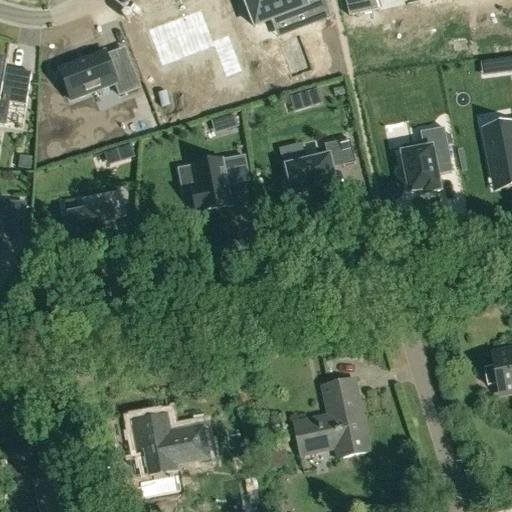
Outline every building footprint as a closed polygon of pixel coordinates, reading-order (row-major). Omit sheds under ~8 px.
[(239,0),(245,15),(249,14),(255,29),(271,22),(306,9),(312,26),(330,20),(325,0),(239,0)] [(345,0),(349,18),(382,11),(379,0),(345,0)] [(203,9),(149,30),(163,68),(215,48),(227,79),(236,75),(245,72),(230,34),(215,40),(208,23),(203,9)] [(105,54),(60,71),(60,72),(71,101),(72,102),(115,85),(120,97),(140,90),(132,69),(113,76),(106,58),(105,54)] [(511,59),(503,60),(505,74),(511,73),(511,59)] [(0,60),(0,126),(6,128),(10,105),(26,107),(31,75),(30,74),(29,77),(5,73),(7,61),(0,60)] [(306,94),(311,109),(323,105),(318,90),(306,94)] [(223,119),(227,131),(238,128),(234,115),(223,119)] [(511,126),(484,132),(493,183),(511,178),(511,126)] [(422,143),(401,147),(410,195),(424,192),(424,196),(440,193),(437,177),(436,173),(442,172),(441,167),(451,165),(444,129),(420,134),(422,143)] [(293,195),(294,200),(312,195),(311,191),(336,185),(332,168),(343,165),(343,168),(356,165),(350,141),(325,147),(328,159),(287,168),(289,179),(285,180),(289,196),(293,195)] [(114,151),(119,164),(136,159),(131,145),(114,151)] [(30,170),(32,159),(20,157),(18,169),(30,170)] [(245,158),(195,166),(199,190),(192,191),(195,211),(202,210),(203,212),(230,208),(224,175),(247,172),(245,158)] [(58,228),(58,244),(62,244),(62,249),(103,249),(103,236),(117,236),(117,210),(78,210),(78,222),(62,222),(62,228),(58,228)] [(511,351),(497,355),(499,366),(486,368),(490,386),(502,383),(505,394),(511,392),(511,351)] [(340,461),(372,454),(356,380),(325,387),(332,417),(295,426),(302,457),(337,449),(340,461)] [(178,467),(212,461),(205,427),(162,435),(159,419),(133,424),(138,451),(146,450),(151,477),(178,472),(178,467)] [(40,511),(62,511),(47,440),(30,443),(32,450),(0,456),(0,487),(34,481),(40,511)] [(268,472),(273,470),(289,467),(286,451),(264,456),(268,472)]
